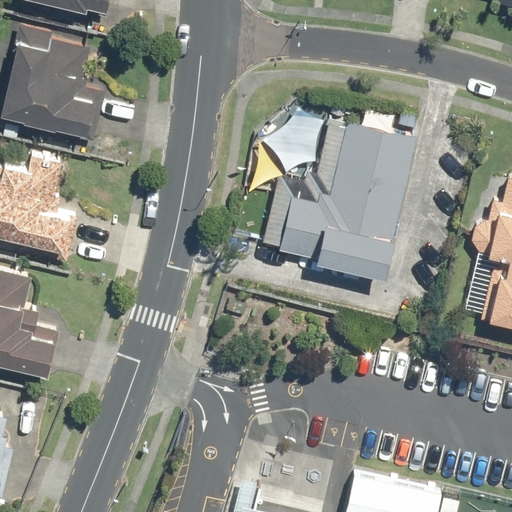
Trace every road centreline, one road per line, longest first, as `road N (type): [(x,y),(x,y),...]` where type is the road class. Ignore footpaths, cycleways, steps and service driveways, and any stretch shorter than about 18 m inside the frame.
road 1 (tertiary): [(203,37),(173,250),(79,511)]
road 2 (residential): [(203,37),(372,48),(445,63),(511,90)]
